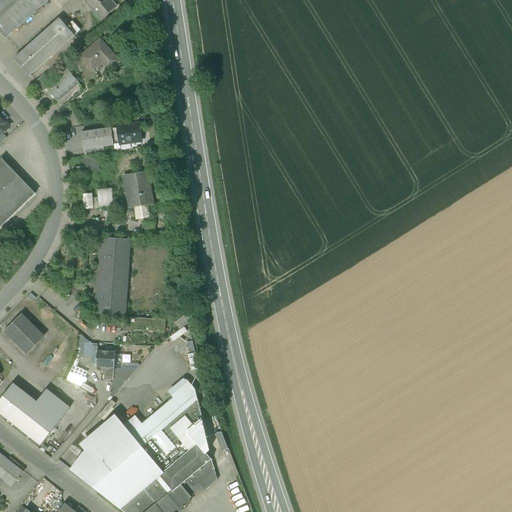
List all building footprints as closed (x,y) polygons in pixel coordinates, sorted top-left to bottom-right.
[(0,0),(0,32),(6,39),(48,0),(0,0)] [(117,7),(110,0),(83,0),(102,21),(117,7)] [(60,19),(14,59),(30,76),(75,36),(60,19)] [(100,41),(81,58),(92,70),(103,60),(112,70),(120,62),(100,41)] [(53,84),(47,89),(58,102),(78,84),(67,71),(53,84)] [(45,74),(35,83),(39,87),(48,79),(49,78),(45,74)] [(48,79),(39,87),(44,92),(47,89),(53,84),(48,79)] [(0,117),(0,135),(9,127),(0,117)] [(139,124),(118,128),(111,129),(114,145),(120,144),(120,145),(142,142),(139,124)] [(111,129),(81,133),(84,150),(98,148),(114,146),(114,145),(111,129)] [(86,173),(100,171),(97,157),(83,159),(86,173)] [(2,159),(0,161),(0,228),(36,194),(2,159)] [(147,174),(126,178),(130,207),(152,203),(147,174)] [(93,194),(82,195),(84,210),(94,209),(93,194)] [(155,224),(143,223),(142,235),(154,236),(155,224)] [(129,240),(101,239),(96,317),(124,318),(129,240)] [(22,314),(4,332),(25,353),(43,336),(22,314)] [(165,320),(130,318),(129,330),(165,332),(165,320)] [(171,336),(174,341),(187,330),(184,326),(171,336)] [(192,342),(187,343),(190,354),(195,353),(192,342)] [(115,353),(97,351),(96,367),(102,368),(102,371),(104,373),(107,373),(107,368),(114,369),(115,353)] [(190,354),(188,355),(192,371),(201,368),(198,353),(195,353),(190,354)] [(137,370),(114,369),(113,380),(127,381),(137,370)] [(176,400),(136,433),(139,437),(136,439),(101,469),(110,480),(98,491),(123,511),(173,511),(176,510),(182,510),(182,505),(183,504),(189,504),(190,499),(198,492),(203,492),(218,480),(215,470),(214,469),(211,460),(206,454),(210,451),(195,390),(188,382),(172,395),(176,400)] [(39,405),(14,385),(0,402),(0,412),(41,445),(45,441),(60,421),(68,411),(48,394),(39,405)] [(121,422),(83,454),(101,469),(136,439),(133,436),(121,422)] [(221,431),(215,433),(221,450),(227,448),(221,431)] [(0,486),(3,482),(11,488),(23,472),(0,453),(0,486)] [(101,469),(83,454),(71,470),(98,491),(110,480),(101,469)]
